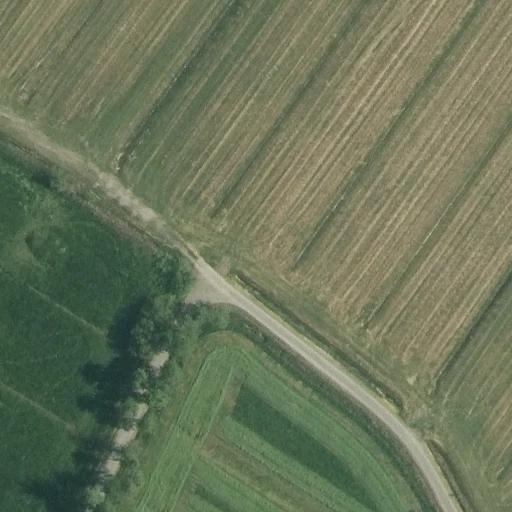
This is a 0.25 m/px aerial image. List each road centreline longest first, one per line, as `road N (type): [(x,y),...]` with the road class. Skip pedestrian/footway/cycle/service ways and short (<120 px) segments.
road 1 (track): [(86,511),(164,328),(182,303),(214,300)]
road 2 (track): [(214,300),(70,159)]
